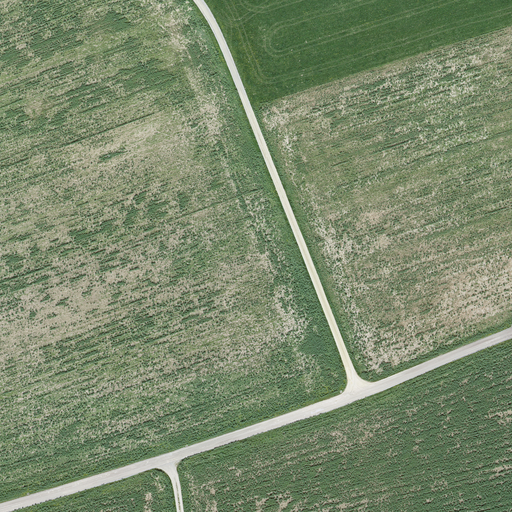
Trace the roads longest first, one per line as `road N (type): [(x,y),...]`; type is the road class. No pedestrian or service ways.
road 1 (track): [(511,332),(322,407),(0,507)]
road 2 (track): [(198,0),(223,45),(359,393)]
